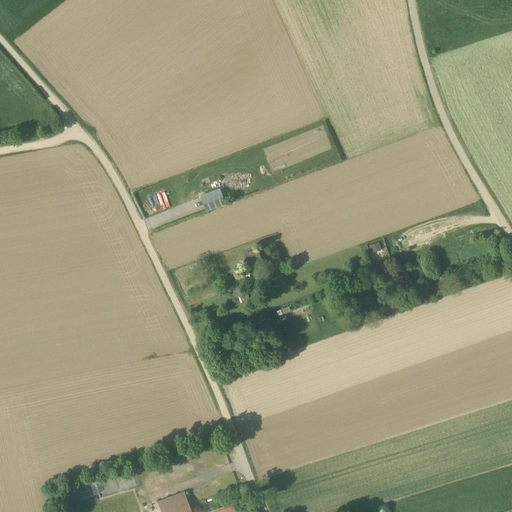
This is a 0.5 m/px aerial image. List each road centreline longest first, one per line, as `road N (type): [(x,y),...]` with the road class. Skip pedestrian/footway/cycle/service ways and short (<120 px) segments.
road 1 (unclassified): [(225,415),(132,213),(83,138),(0,40)]
road 2 (unclassified): [(511,240),(454,145),(410,0)]
